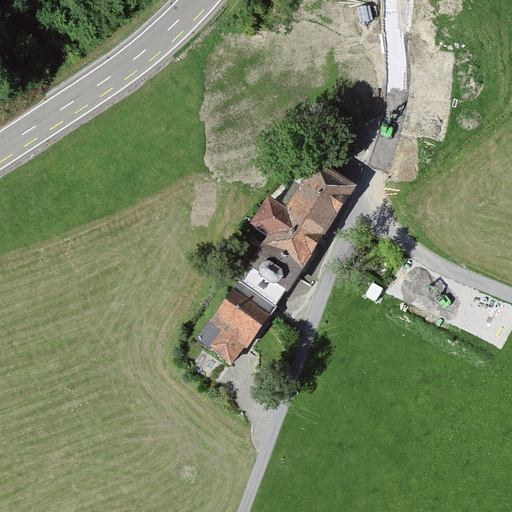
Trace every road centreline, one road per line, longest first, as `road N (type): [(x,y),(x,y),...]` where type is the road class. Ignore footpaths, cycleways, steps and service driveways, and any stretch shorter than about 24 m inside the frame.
road 1 (unclassified): [(243,511),(372,185)]
road 2 (secondary): [(196,0),(107,80),(0,151)]
road 3 (unclassified): [(372,185),(397,89),(391,0)]
road 4 (unclassified): [(511,300),(396,236),(372,185)]
